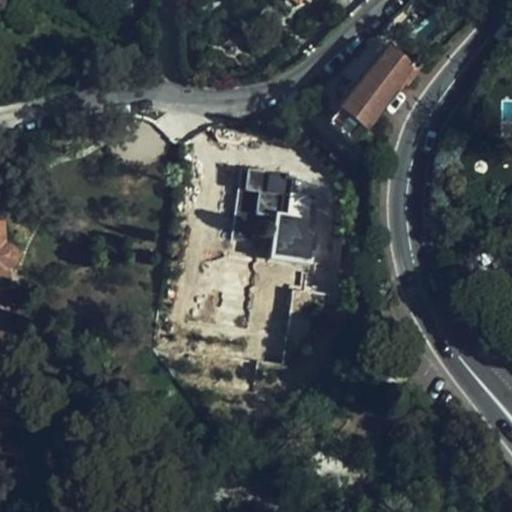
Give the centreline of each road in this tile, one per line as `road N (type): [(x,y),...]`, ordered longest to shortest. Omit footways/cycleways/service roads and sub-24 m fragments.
road 1 (secondary): [(511,416),(444,335),(419,284),(405,224),(407,167),(421,122),(511,7)]
road 2 (residential): [(388,0),(314,66),(254,95),(101,100),(0,120)]
